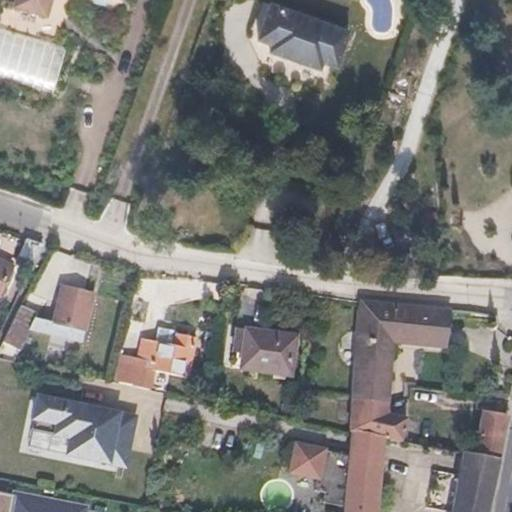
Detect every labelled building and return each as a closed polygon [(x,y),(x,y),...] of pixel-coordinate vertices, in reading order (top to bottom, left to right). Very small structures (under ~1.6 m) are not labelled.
[(15,0),(14,5),(48,16),(52,0),(15,0)] [(270,45),(267,52),(317,69),(320,62),(334,67),(346,31),(268,4),(255,40),(270,45)] [(42,245),(25,238),(16,256),(33,264),(42,245)] [(0,291),(12,267),(0,261),(0,291)] [(94,293),(63,286),(51,336),(83,343),(94,293)] [(449,309),(358,301),(350,397),(388,402),(393,339),(446,344),(449,309)] [(34,322),(19,315),(6,341),(19,349),(34,322)] [(245,327),(238,326),(233,353),(241,354),(245,327)] [(294,335),(245,327),(241,354),(239,365),(287,373),(294,335)] [(170,342),(139,336),(129,385),(149,389),(153,370),(185,377),(194,335),(173,331),(170,342)] [(388,402),(350,397),(348,429),(350,429),(382,436),(405,440),(410,416),(387,412),(388,402)] [(135,417),(37,398),(31,430),(71,438),(69,454),(119,464),(122,449),(129,450),(135,417)] [(507,414),(482,411),(475,454),(498,459),(507,414)] [(374,511),(382,436),(350,429),(348,450),(343,500),(342,511),(374,511)] [(71,438),(31,430),(28,446),(69,454),(71,438)] [(343,500),(348,450),(292,445),(288,475),(319,478),(319,488),(328,489),(328,498),(343,500)] [(475,454),(466,452),(451,511),(487,511),(498,459),(475,454)] [(84,511),(85,510),(15,498),(12,511),(84,511)]
